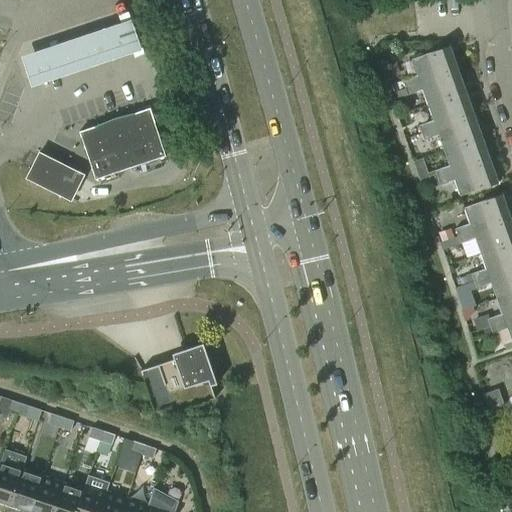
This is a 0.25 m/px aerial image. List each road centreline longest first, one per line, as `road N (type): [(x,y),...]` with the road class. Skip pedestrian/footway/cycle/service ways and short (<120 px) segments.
road 1 (secondary): [(374,511),(304,219)]
road 2 (secondary): [(258,253),(319,511)]
road 3 (tertiary): [(247,209),(2,260)]
road 4 (tertiary): [(13,298),(258,253)]
road 5 (secondary): [(304,219),(241,0)]
road 6 (secondary): [(189,0),(247,209)]
